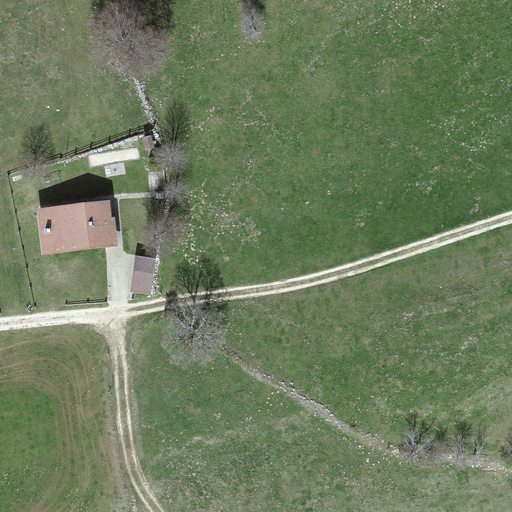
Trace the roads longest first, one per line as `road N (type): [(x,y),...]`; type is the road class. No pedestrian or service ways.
road 1 (track): [(119,313),(332,281),(511,222)]
road 2 (track): [(166,511),(127,438),(119,313)]
